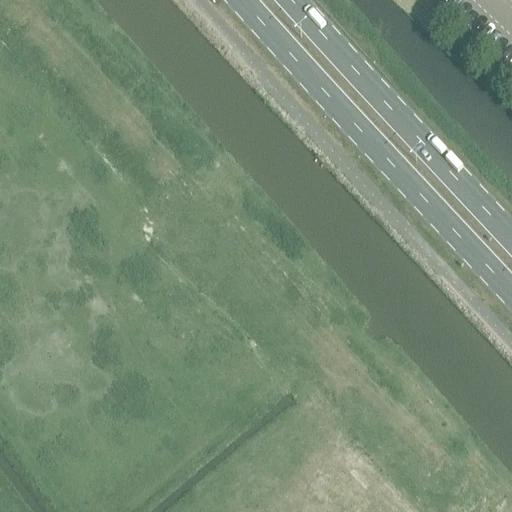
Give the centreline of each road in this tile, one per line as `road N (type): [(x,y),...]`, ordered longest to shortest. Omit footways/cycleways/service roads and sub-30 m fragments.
road 1 (secondary): [(237,0),(511,294)]
road 2 (secondary): [(511,237),(288,0)]
